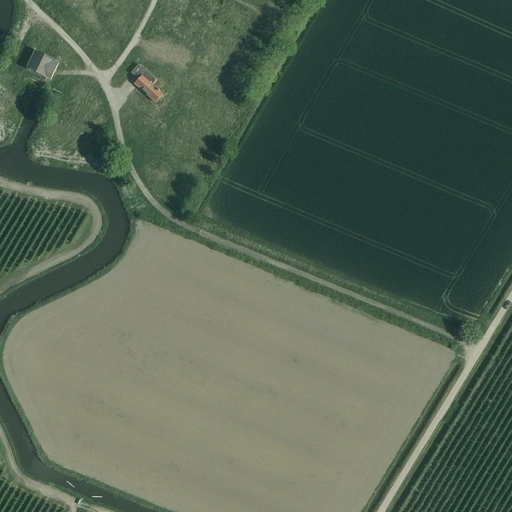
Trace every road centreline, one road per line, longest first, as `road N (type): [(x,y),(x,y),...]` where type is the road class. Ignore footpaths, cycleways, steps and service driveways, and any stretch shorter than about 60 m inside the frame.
road 1 (unclassified): [(478,351),(169,220),(126,159),(104,82)]
road 2 (unclassified): [(382,511),(478,351)]
